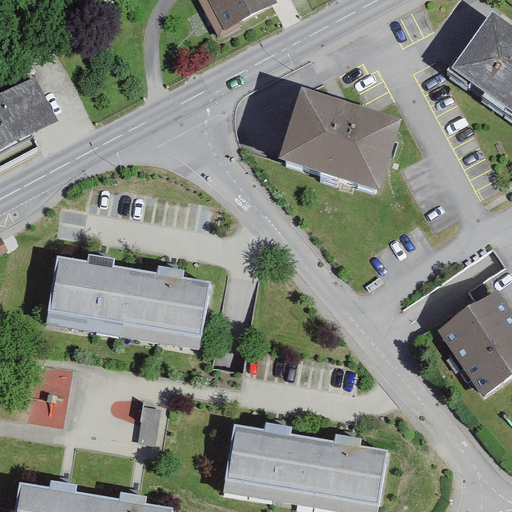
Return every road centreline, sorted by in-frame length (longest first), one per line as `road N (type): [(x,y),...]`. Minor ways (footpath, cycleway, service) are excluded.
road 1 (residential): [(497,510),(469,455),(176,107)]
road 2 (secondary): [(378,0),(176,107)]
road 3 (secondary): [(176,107),(0,201)]
